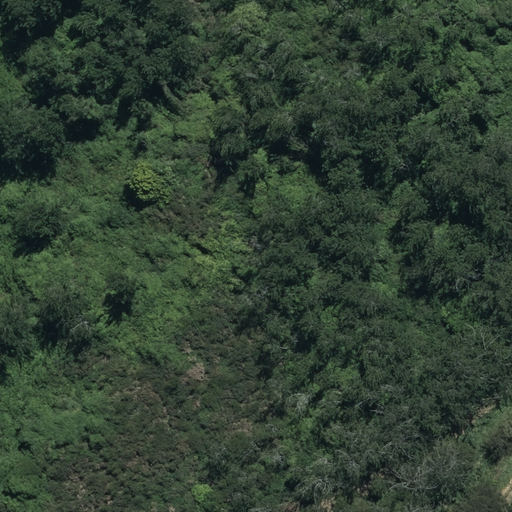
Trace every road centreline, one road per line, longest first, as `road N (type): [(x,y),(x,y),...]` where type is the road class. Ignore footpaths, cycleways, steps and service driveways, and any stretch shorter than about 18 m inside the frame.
road 1 (track): [(205,0),(224,122),(216,268),(193,475),(170,511)]
road 2 (track): [(321,511),(485,410),(511,349)]
